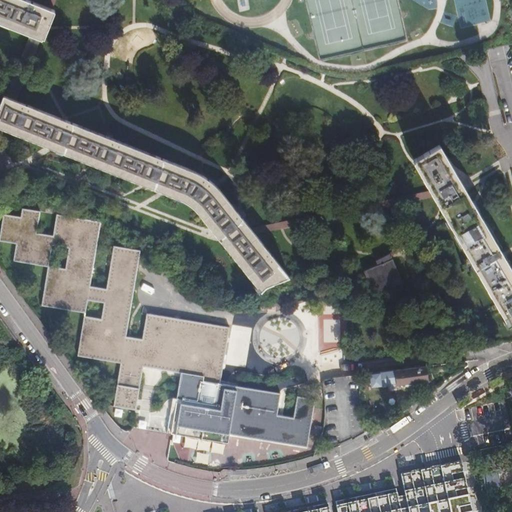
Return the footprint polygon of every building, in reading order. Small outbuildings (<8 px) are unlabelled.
[(30,0),(0,0),(0,20),(40,36),(46,38),(49,29),(56,9),(50,7),(30,0)] [(486,0),(454,0),(459,26),(490,22),(486,0)] [(6,98),(0,113),(0,128),(162,189),(185,198),(191,201),(196,206),(201,210),(218,233),(260,291),(268,285),(289,278),(253,229),(228,194),(224,189),(219,185),(215,180),(210,176),(204,173),(199,170),(194,168),(192,167),(65,120),(11,100),(6,98)] [(438,144),(411,159),(430,193),(511,325),(511,324),(511,271),(501,255),(461,185),(438,144)] [(277,393),(249,388),(218,382),(214,401),(198,399),(201,379),(217,382),(227,327),(146,312),(141,338),(126,335),(140,250),(114,245),(107,288),(90,285),(100,221),(57,214),(54,235),(37,233),(41,211),(22,208),(21,217),(5,214),(0,241),(16,244),(14,258),(49,264),(42,304),(85,312),(87,299),(103,302),(100,323),(83,320),(76,354),(120,362),(112,404),(135,408),(142,365),(180,372),(172,414),(168,413),(165,431),(173,432),(179,433),(200,436),(227,440),(230,432),(304,445),(312,396),(296,394),(291,414),(274,411),(277,393)] [(388,259),(363,272),(377,295),(393,286),(392,284),(400,280),(388,259)] [(336,348),(336,363),(354,361),(353,347),(336,348)] [(428,367),(370,373),(372,384),(387,383),(387,378),(397,377),(397,384),(429,381),(428,367)] [(470,511),(459,460),(446,463),(399,473),(403,488),(292,511),(470,511)] [(495,474),(482,474),(483,490),(496,490),(495,474)] [(119,511),(123,501),(111,498),(106,511),(119,511)]
